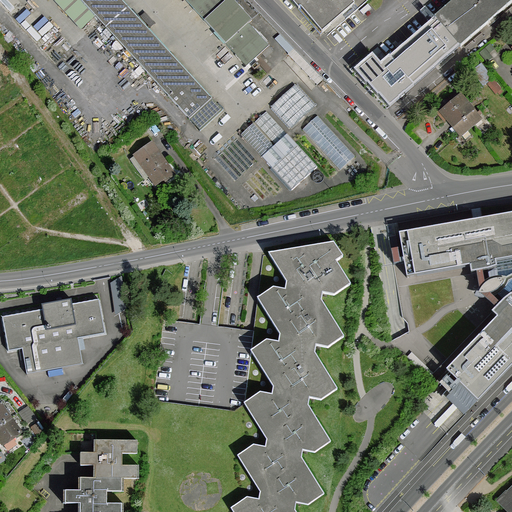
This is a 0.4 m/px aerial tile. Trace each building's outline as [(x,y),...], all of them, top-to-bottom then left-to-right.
[(223,111),(121,0),(80,0),(201,131),(223,111)] [(186,0),(247,66),(255,59),(259,55),(262,53),(269,46),(248,23),(252,20),(233,0),(186,0)] [(302,7),(323,32),(331,26),(334,30),(369,0),(291,0),(299,9),(302,7)] [(436,19),(460,47),(461,48),(511,3),(511,0),(455,0),(435,18),(436,19)] [(373,56),(357,71),(390,107),(460,47),(436,19),(381,66),(373,56)] [(495,50),(491,45),(479,54),(483,60),(495,50)] [(269,46),(262,53),(267,58),(274,51),(269,46)] [(294,49),(289,54),(317,84),(322,79),(294,49)] [(272,69),(259,55),(255,59),(258,62),(260,65),(268,73),(272,69)] [(480,64),(476,59),(468,65),(472,70),(480,64)] [(260,65),(258,62),(252,68),(255,71),(255,70),(259,66),(260,65)] [(493,78),(489,73),(480,82),(483,86),(493,78)] [(504,91),(494,79),(490,83),(500,95),(504,91)] [(316,107),(296,85),(272,107),(292,129),(316,107)] [(481,119),(461,95),(441,112),(461,136),(481,119)] [(241,135),(292,190),(317,167),(295,143),(267,112),(241,135)] [(321,120),(318,117),(303,131),(305,133),(340,171),(355,157),(321,120)] [(175,174),(153,143),(135,155),(156,185),(165,178),(167,180),(175,174)] [(511,214),(399,234),(407,278),(470,266),(511,258),(511,304),(498,319),(448,372),(479,402),(511,367),(511,214)] [(297,511),(298,504),(310,506),(327,495),(303,458),(303,451),(318,453),(332,442),(309,403),(311,397),(324,399),(339,389),(316,352),(317,345),(331,347),(346,336),(322,299),(324,291),(337,294),(351,284),(338,263),(344,259),(334,244),(269,254),(287,283),(286,290),(274,288),(259,299),(281,335),(279,342),(268,341),(252,352),(274,388),(272,395),(258,392),(245,399),(240,402),(242,405),(265,441),(264,445),(252,444),(235,456),(258,493),(257,497),(244,496),(228,507),(230,511),(297,511)] [(511,304),(511,258),(470,266),(472,274),(488,272),(490,283),(495,293),(504,302),(492,313),(498,319),(511,304)] [(111,280),(118,311),(131,309),(125,277),(111,280)] [(43,311),(3,319),(9,352),(23,350),(28,375),(83,365),(79,339),(105,334),(99,301),(72,306),(71,301),(42,306),(43,311)] [(1,403),(0,403),(0,425),(11,418),(1,403)] [(11,418),(0,425),(0,438),(4,445),(21,433),(11,418)] [(124,511),(125,504),(108,504),(108,491),(125,492),(126,478),(141,478),(141,466),(124,466),(124,453),(140,453),(140,441),(96,440),(96,453),(82,453),(82,455),(82,465),(95,466),(95,479),(80,478),(80,491),(66,491),(66,504),(80,504),(80,511),(124,511)] [(82,465),(82,455),(62,455),(33,490),(48,502),(39,511),(80,511),(80,504),(66,504),(66,491),(80,491),(80,478),(95,479),(95,466),(82,465)] [(511,511),(511,488),(508,492),(507,491),(498,500),(509,511),(511,511)]
